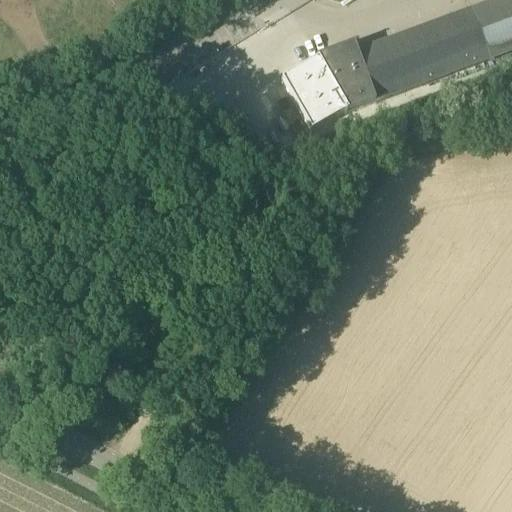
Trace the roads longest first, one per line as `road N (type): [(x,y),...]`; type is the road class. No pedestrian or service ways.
road 1 (unclassified): [(0,135),(249,0)]
road 2 (tertiary): [(213,511),(0,403)]
road 3 (unknown): [(280,0),(327,23),(354,22),(406,0)]
